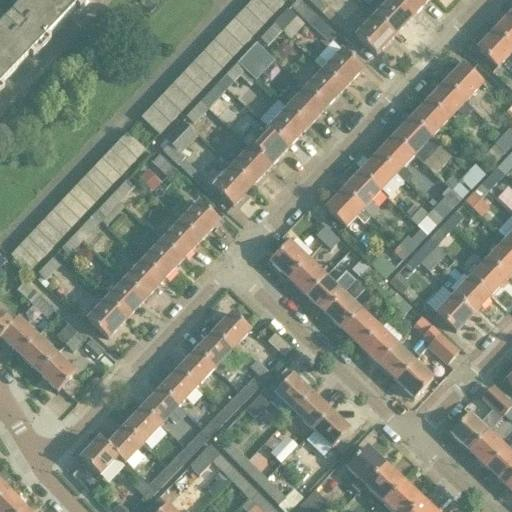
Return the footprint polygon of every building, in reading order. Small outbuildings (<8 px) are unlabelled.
[(0,58),(15,72),(62,24),(37,0),(26,0),(0,27),(0,58)] [(37,0),(62,24),(84,0),(37,0)] [(255,0),(253,0),(244,10),(263,28),(273,17),(255,0)] [(276,0),(255,0),(273,17),(284,6),(276,0)] [(319,0),(306,0),(305,2),(321,17),(328,9),(319,0)] [(413,18),(394,0),(393,0),(376,18),(396,37),(413,18)] [(430,0),(394,0),(413,18),(430,0)] [(298,1),(290,9),(311,28),(312,27),(330,44),(335,39),(317,22),(318,20),(298,1)] [(244,10),(234,21),(253,39),(263,28),(244,10)] [(511,14),(495,32),(511,48),(511,14)] [(396,37),(376,18),(357,38),(377,57),(396,37)] [(234,21),(223,32),(242,50),(253,39),(234,21)] [(274,26),(259,42),(268,49),(282,33),(274,26)] [(223,32),(213,43),(232,61),(242,50),(223,32)] [(511,53),(511,48),(495,32),(477,51),(497,69),(511,53)] [(213,43),(203,54),(222,72),(232,61),(213,43)] [(251,50),(237,65),(245,72),(255,82),(273,63),(255,46),(251,50)] [(324,73),(344,92),(363,72),(343,53),(329,67),(319,59),(313,65),(323,74),(324,73)] [(203,54),(192,65),(211,83),(222,72),(203,54)] [(0,87),(15,72),(0,58),(0,87)] [(192,65),(182,76),(201,94),(211,83),(192,65)] [(245,72),(237,65),(222,80),(230,88),(245,72)] [(461,67),(444,85),(463,104),(481,85),(461,67)] [(324,73),(323,74),(305,92),(326,111),(344,92),(324,73)] [(260,120),(275,102),(242,75),(233,86),(243,94),(238,101),(260,120)] [(182,76),(172,87),(191,105),(201,94),(182,76)] [(444,85),(427,103),(447,121),(454,113),(465,123),(474,114),(463,104),(444,85)] [(172,87),(161,98),(180,116),(191,105),(172,87)] [(209,111),(208,112),(216,119),(227,108),(219,101),(223,97),(214,88),(199,103),(200,104),(201,104),(209,111)] [(326,111),(305,92),(287,111),(307,131),(326,111)] [(161,98),(151,109),(170,127),(180,116),(161,98)] [(447,121),(427,103),(411,120),(430,139),(447,121)] [(201,104),(200,104),(186,119),(193,127),(208,112),(209,111),(201,104)] [(511,121),(511,127),(501,139),(511,149),(511,147),(511,107),(505,115),(511,121)] [(151,109),(141,120),(160,138),(170,127),(151,109)] [(287,111),(268,131),(288,150),(307,131),(287,111)] [(411,120),(394,138),(413,157),(423,167),(440,149),(430,139),(411,120)] [(169,147),(162,154),(177,169),(178,167),(197,186),(202,181),(183,162),(185,160),(181,156),(198,139),(181,123),(163,142),(169,147)] [(288,150),(268,131),(261,125),(242,144),(249,151),(250,151),(270,170),(288,150)] [(118,144),(136,162),(145,153),(126,135),(118,144)] [(413,157),(394,138),(377,156),(396,175),(406,185),(412,179),(402,169),(413,157)] [(511,149),(501,139),(484,157),(495,167),(511,149)] [(109,153),(128,171),(136,162),(118,144),(109,153)] [(250,151),(249,151),(232,169),(252,189),(270,170),(250,151)] [(101,162),(120,179),(128,171),(109,153),(101,162)] [(396,175),(377,156),(360,174),(379,193),(396,175)] [(158,157),(151,164),(166,179),(174,171),(158,157)] [(497,169),(505,176),(511,169),(511,167),(505,161),(497,169)] [(93,170),(111,188),(120,179),(101,162),(93,170)] [(252,189),(232,169),(231,170),(224,164),(219,169),(226,176),(213,189),(233,209),(252,189)] [(467,174),(478,185),(485,177),(474,167),(467,174)] [(497,169),(481,187),(488,194),(505,176),(497,169)] [(93,170),(84,179),(103,197),(111,188),(93,170)] [(379,193),(360,174),(343,192),(371,219),(372,220),(379,212),(377,210),(386,201),(379,194),(379,193)] [(478,185),(467,174),(460,182),(471,192),(478,185)] [(84,179),(76,188),(95,206),(103,197),(84,179)] [(112,197),(120,204),(134,190),(126,182),(112,197)] [(511,191),(504,183),(493,192),(502,203),(511,194),(511,191)] [(458,185),(451,192),(461,202),(468,194),(458,185)] [(488,194),(481,187),(466,203),(473,210),(488,194)] [(76,188),(68,197),(86,214),(95,206),(76,188)] [(371,219),(343,192),(326,211),(345,229),(355,219),(363,226),(371,219)] [(461,202),(451,192),(436,208),(431,202),(428,206),(434,211),(434,210),(444,220),(461,202)] [(68,197),(59,205),(78,223),(86,214),(68,197)] [(120,204),(112,197),(94,216),(107,228),(124,210),(119,206),(120,204)] [(199,204),(180,224),(200,243),(219,223),(199,204)] [(70,232),(78,223),(59,205),(51,214),(70,232)] [(403,213),(409,219),(416,211),(410,205),(403,213)] [(434,210),(434,211),(417,229),(419,231),(419,230),(427,238),(444,220),(434,210)] [(62,241),(70,232),(51,214),(43,223),(62,241)] [(454,214),(446,223),(454,231),(462,222),(454,214)] [(511,221),(511,220),(497,234),(505,243),(511,249),(511,221)] [(88,222),(76,235),(84,243),(96,229),(88,222)] [(53,250),(62,241),(43,223),(34,232),(53,250)] [(454,231),(446,223),(430,240),(438,248),(454,231)] [(200,243),(180,224),(162,243),(182,262),(200,243)] [(323,246),(332,235),(324,228),(315,239),(323,246)] [(419,230),(419,231),(409,241),(407,239),(400,246),(410,256),(427,238),(419,230)] [(45,258),(53,250),(34,232),(26,240),(45,258)] [(84,243),(76,235),(61,252),(68,259),(84,243)] [(332,235),(323,246),(330,253),(340,242),(332,235)] [(37,267),(45,258),(26,240),(18,249),(37,267)] [(430,240),(413,259),(421,266),(438,248),(430,240)] [(182,262),(162,243),(143,263),(163,282),(182,262)] [(511,249),(505,243),(487,262),(507,281),(511,275),(511,249)] [(288,281),(307,262),(289,244),(270,264),(288,281)] [(410,256),(400,246),(393,254),(403,264),(410,256)] [(10,258),(28,276),(37,267),(18,249),(10,258)] [(379,257),(369,267),(385,282),(395,271),(379,257)] [(421,266),(413,259),(404,268),(412,275),(421,266)] [(52,261),(37,276),(40,279),(37,282),(45,290),(49,286),(46,283),(60,268),(52,261)] [(325,279),(307,262),(288,281),(306,299),(325,279)] [(487,262),(471,279),(491,298),(507,281),(487,262)] [(143,263),(125,282),(145,301),(163,282),(143,263)] [(360,263),(351,273),(355,276),(359,280),(368,270),(360,263)] [(359,280),(366,287),(375,277),(368,270),(359,280)] [(355,283),(359,280),(355,276),(351,277),(342,287),(340,285),(336,289),(325,279),(306,299),(324,316),(355,283)] [(401,297),(402,297),(411,287),(398,276),(389,285),(401,297)] [(491,298),(471,279),(454,297),(474,316),(491,298)] [(379,294),(385,287),(378,280),(371,287),(379,294)] [(125,282),(106,301),(127,321),(145,301),(125,282)] [(364,292),(355,283),(324,316),(342,333),(361,313),(352,305),(364,292)] [(32,307),(39,299),(24,285),(16,293),(32,307)] [(385,287),(379,294),(377,296),(387,306),(386,306),(394,313),(403,304),(385,287)] [(474,316),(454,297),(436,316),(456,335),(474,316)] [(39,299),(32,307),(46,321),(54,313),(39,299)] [(127,321),(106,301),(87,321),(108,341),(127,321)] [(403,304),(394,313),(402,320),(411,310),(403,304)] [(361,313),(342,333),(360,350),(379,330),(361,313)] [(12,327),(12,326),(0,314),(0,341),(2,339),(1,339),(12,328),(12,327)] [(213,335),(231,352),(250,332),(232,315),(213,335)] [(18,320),(12,326),(12,327),(12,328),(1,339),(2,339),(20,357),(37,339),(18,320)] [(68,327),(56,339),(65,347),(76,335),(68,327)] [(396,347),(379,330),(360,350),(378,367),(396,347)] [(439,338),(431,330),(421,340),(422,341),(412,352),(419,359),(428,349),(439,338)] [(76,335),(65,347),(74,356),(78,352),(85,344),(84,343),(76,335)] [(231,352),(213,335),(195,354),(213,371),(231,352)] [(274,337),(270,342),(286,357),(290,352),(274,337)] [(458,355),(439,338),(428,349),(447,367),(458,355)] [(55,356),(37,339),(20,357),(38,374),(55,356)] [(90,345),(84,350),(97,363),(103,357),(90,345)] [(414,364),(396,347),(378,367),(396,384),(414,364)] [(213,371),(195,354),(177,373),(195,390),(213,371)] [(55,356),(38,374),(58,393),(75,375),(55,356)] [(257,376),(265,384),(272,378),(256,362),(255,364),(248,357),(243,363),(249,369),(248,370),(255,377),(257,376)] [(414,364),(396,384),(414,401),(433,382),(414,364)] [(177,373),(159,392),(177,409),(195,390),(177,373)] [(257,376),(255,377),(239,395),(247,403),(265,384),(257,376)] [(295,414),(312,396),(293,378),(283,388),(276,381),(262,395),(269,402),(275,396),(295,414)] [(503,418),(511,408),(493,391),(482,402),(501,420),(503,418)] [(177,409),(159,392),(142,411),(159,428),(177,409)] [(247,403),(239,395),(229,405),(223,400),(216,408),(221,412),(220,413),(229,422),(247,403)] [(330,414),(312,396),(295,414),(313,432),(330,414)] [(469,453),(487,434),(470,417),(474,413),(468,407),(463,412),(469,417),(451,436),(469,453)] [(511,408),(503,418),(511,425),(511,423),(511,408)] [(159,428),(142,411),(124,430),(142,447),(159,428)] [(229,422),(220,413),(202,432),(211,441),(229,422)] [(350,432),(330,414),(313,432),(333,450),(350,432)] [(124,430),(107,448),(117,459),(124,466),(142,447),(124,430)] [(211,441),(202,432),(184,451),(193,459),(211,441)] [(487,434),(469,453),(487,470),(505,451),(487,434)] [(287,436),(272,455),(283,464),(298,445),(287,436)] [(117,459),(107,448),(100,441),(81,461),(99,478),(117,459)] [(240,471),(248,463),(229,445),(221,452),(240,471)] [(211,464),(218,457),(210,447),(189,470),(197,478),(211,464)] [(365,487),(385,466),(367,449),(347,470),(358,481),(351,489),(357,496),(366,488),(365,487)] [(184,451),(166,469),(175,478),(193,459),(184,451)] [(511,457),(505,451),(487,470),(505,487),(511,479),(511,457)] [(230,483),(237,476),(218,457),(211,464),(230,483)] [(266,482),(248,463),(240,471),(258,489),(266,482)] [(403,484),(385,466),(365,487),(366,488),(383,505),(403,484)] [(175,478),(166,469),(147,488),(157,497),(175,478)] [(237,476),(230,483),(248,502),(256,495),(237,476)] [(157,497),(147,488),(140,481),(133,489),(149,505),(157,497)] [(266,482),(258,489),(281,511),(290,511),(302,501),(293,492),(285,501),(266,482)] [(411,511),(422,501),(403,484),(383,505),(390,511),(411,511)] [(6,492),(0,498),(0,511),(22,511),(24,511),(6,492)] [(313,494),(298,510),(300,511),(317,511),(325,504),(313,494)] [(272,511),(256,495),(248,502),(249,502),(241,510),(243,511),(272,511)] [(432,511),(422,501),(411,511),(432,511)]
